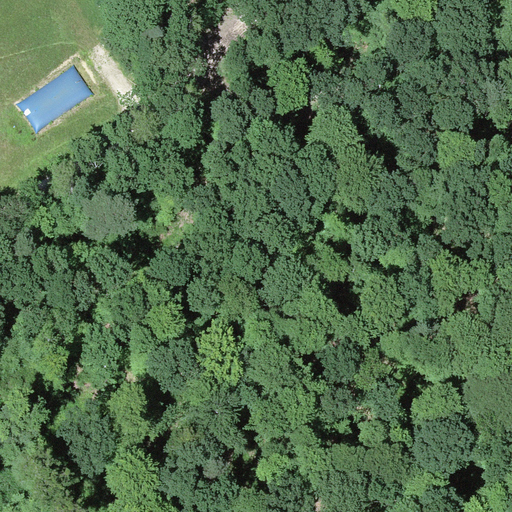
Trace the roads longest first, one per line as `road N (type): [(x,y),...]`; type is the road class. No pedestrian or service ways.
road 1 (track): [(294,0),(184,90),(0,220)]
road 2 (track): [(184,90),(511,74)]
